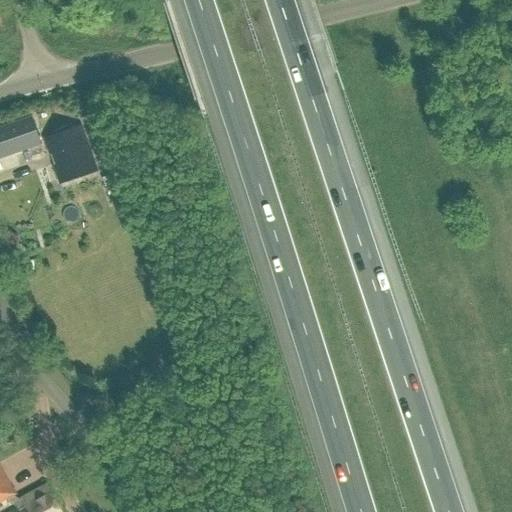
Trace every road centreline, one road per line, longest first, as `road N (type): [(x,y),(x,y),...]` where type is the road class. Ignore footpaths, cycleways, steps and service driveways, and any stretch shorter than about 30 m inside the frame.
road 1 (motorway): [(449,511),(279,0)]
road 2 (motorway): [(199,0),(357,511)]
road 3 (tertiary): [(41,81),(385,0)]
road 4 (unclassified): [(127,511),(91,435),(43,381),(0,301)]
